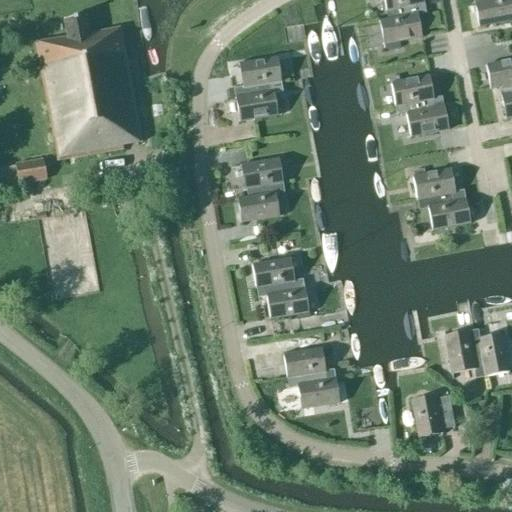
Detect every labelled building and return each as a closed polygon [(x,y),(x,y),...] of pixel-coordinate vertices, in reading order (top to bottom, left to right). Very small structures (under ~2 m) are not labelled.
[(381,0),(386,22),(402,19),(400,10),(416,7),(425,5),(423,0),(381,0)] [(495,0),(484,2),(473,5),(478,28),(511,22),(511,5),(511,0),(495,0)] [(402,19),(386,22),(377,23),(382,46),(422,39),(416,7),(400,10),(402,19)] [(142,143),(130,85),(129,81),(120,29),(88,35),(85,18),(63,22),(66,39),(34,44),(41,81),(57,163),(122,151),(122,147),(142,143)] [(233,100),(258,96),(257,87),(273,85),(281,83),(277,60),(237,67),(241,90),(232,91),(233,100)] [(488,91),(497,89),(511,86),(511,62),(484,68),(488,91)] [(418,104),(420,113),(435,110),(430,78),(389,86),(393,109),(402,107),(418,104)] [(257,87),(258,96),(233,100),(237,123),(278,117),(273,85),(257,87)] [(511,86),(497,89),(503,121),(511,119),(511,86)] [(449,131),(444,108),(435,110),(420,113),(418,104),(402,107),(408,139),(449,131)] [(15,167),(0,169),(0,195),(19,192),(21,192),(20,185),(45,181),(41,161),(15,166),(15,167)] [(239,168),(244,200),(260,197),(258,188),(274,186),(283,184),(279,161),(239,168)] [(411,179),(415,202),(424,201),(440,198),(441,206),(457,203),(451,172),(411,179)] [(260,197),(244,200),(235,201),(239,224),(279,218),(274,186),(258,188),(260,197)] [(466,202),(457,203),(441,206),(440,198),(424,201),(430,232),(470,225),(466,202)] [(254,290),(263,289),(279,286),(280,295),(296,292),(291,260),(250,267),(254,290)] [(280,295),(279,286),(263,289),(268,321),(309,314),(305,291),(296,292),(280,295)] [(480,355),(471,357),(468,341),(467,332),(444,337),(451,377),(483,371),(480,355)] [(468,341),(471,357),(480,355),(483,371),(485,380),(508,375),(500,335),(468,341)] [(310,376),(311,385),(327,382),(322,350),(281,357),(285,380),(294,379),(310,376)] [(327,382),(311,385),(310,376),(294,379),(299,411),(340,404),(336,381),(327,382)] [(435,401),(434,398),(410,403),(417,440),(441,436),(441,432),(454,429),(448,399),(435,401)]
